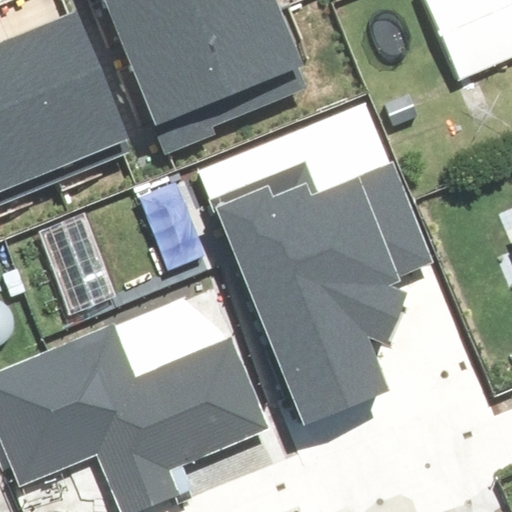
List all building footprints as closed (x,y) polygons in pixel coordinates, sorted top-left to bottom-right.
[(99,0),(163,159),(316,98),(277,0),(99,0)] [(511,55),(511,0),(424,0),(456,78),(511,55)] [(0,200),(139,147),(87,14),(0,47),(0,200)] [(265,181),(206,204),(293,423),(375,390),(353,335),(377,342),(405,291),(355,167),(306,187),(302,178),(269,191),(265,181)] [(0,376),(0,417),(23,472),(90,444),(119,511),(181,486),(175,470),(270,431),(226,328),(128,369),(111,330),(0,376)]
